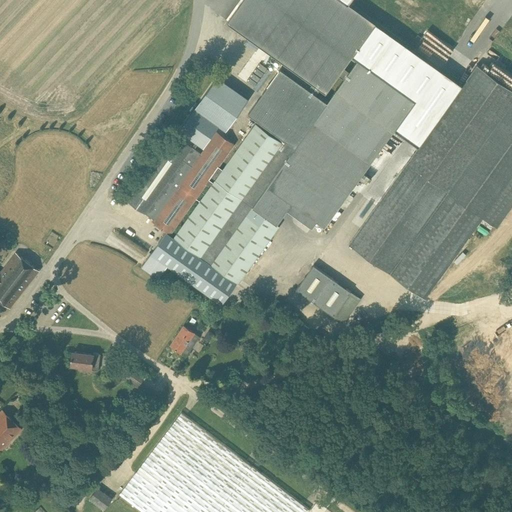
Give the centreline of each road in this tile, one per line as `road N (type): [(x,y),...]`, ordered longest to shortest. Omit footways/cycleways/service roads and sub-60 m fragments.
road 1 (unclassified): [(336,507),(146,366),(79,311),(46,271),(175,80),(191,43),(196,0)]
road 2 (track): [(146,366),(238,383),(302,359)]
road 3 (unknown): [(175,388),(142,437),(79,492)]
